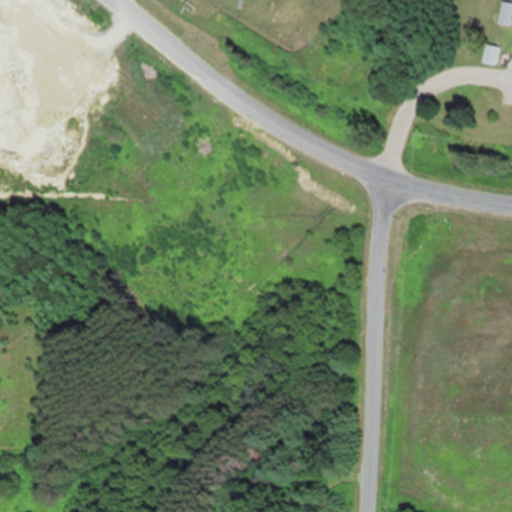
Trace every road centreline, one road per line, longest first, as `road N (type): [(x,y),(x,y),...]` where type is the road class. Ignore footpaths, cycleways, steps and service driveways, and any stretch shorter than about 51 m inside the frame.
road 1 (residential): [(511,204),(423,189),(318,148),(258,114),(113,0)]
road 2 (residential): [(385,177),(365,511)]
